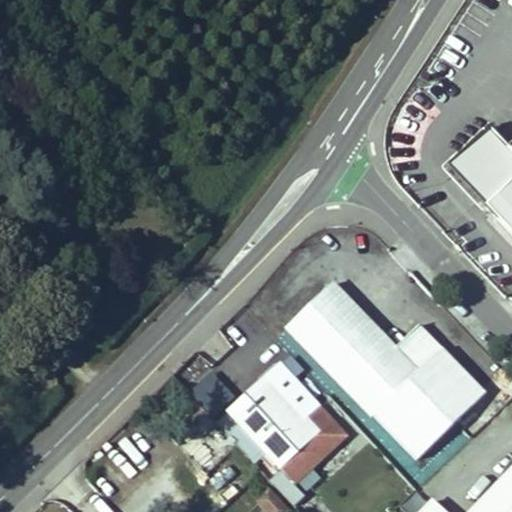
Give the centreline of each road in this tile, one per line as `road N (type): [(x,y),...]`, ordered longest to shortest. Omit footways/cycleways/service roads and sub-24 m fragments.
road 1 (tertiary): [(188,313),(0,491)]
road 2 (residential): [(349,140),(511,321)]
road 3 (tertiary): [(326,118),(188,313)]
road 4 (tertiary): [(349,140),(310,198),(188,313)]
road 5 (tertiary): [(436,0),(349,140)]
road 6 (tertiary): [(406,0),(326,118)]
